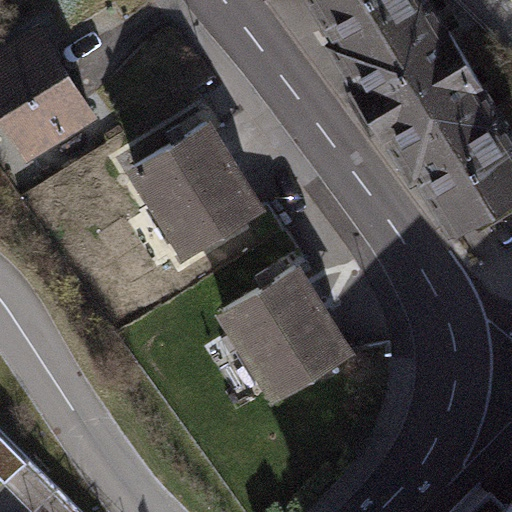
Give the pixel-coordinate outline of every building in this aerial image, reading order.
[(21,0),(3,0),(9,8),(21,0)] [(511,120),(436,0),(309,0),(330,33),(321,38),(412,184),(420,179),(455,235),(511,199),(511,120)] [(39,22),(0,46),(0,116),(27,160),(98,116),(39,22)] [(209,117),(126,170),(183,258),(265,205),(209,117)] [(301,261),(217,312),(271,401),(355,350),(301,261)] [(24,462),(0,437),(0,475),(5,481),(24,462)] [(511,511),(511,503),(502,511),(511,511)]
